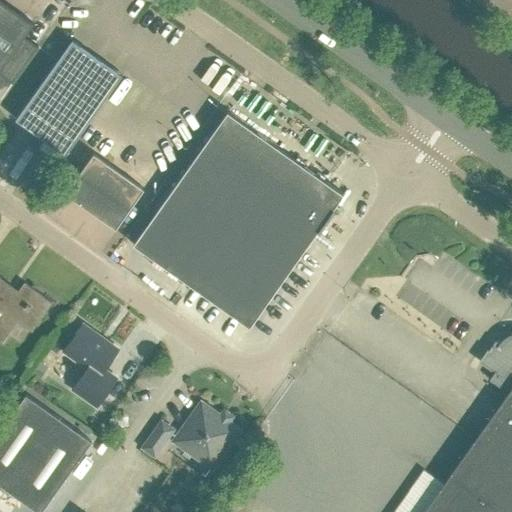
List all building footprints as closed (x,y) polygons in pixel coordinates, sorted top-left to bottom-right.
[(0,0),(0,74),(13,83),(38,47),(23,37),(33,23),(0,0)] [(67,154),(123,75),(73,39),(16,119),(67,154)] [(333,208),(343,193),(228,111),(134,243),(250,325),(333,208)] [(145,188),(94,152),(66,192),(116,228),(145,188)] [(36,326),(53,300),(25,281),(20,289),(0,275),(0,340),(2,342),(19,315),(36,326)] [(119,349),(83,323),(64,350),(88,367),(73,387),(89,398),(98,405),(103,397),(117,378),(105,369),(119,349)] [(511,337),(509,339),(504,343),(502,346),(495,341),(481,361),(497,373),(492,380),(509,393),(503,401),(511,407),(511,337)] [(41,362),(34,372),(41,377),(47,367),(41,362)] [(40,511),(92,440),(26,393),(0,429),(0,483),(40,511)] [(511,511),(511,407),(503,401),(443,485),(423,471),(393,511),(511,511)] [(239,429),(202,402),(175,440),(212,466),(239,429)] [(173,428),(162,420),(143,446),(155,454),(173,428)]
